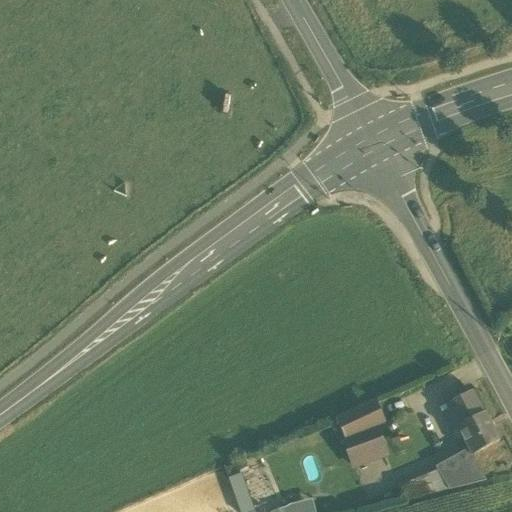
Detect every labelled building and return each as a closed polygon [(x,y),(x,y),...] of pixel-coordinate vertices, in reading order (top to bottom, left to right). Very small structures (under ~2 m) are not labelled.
[(445,406),(457,428),(483,414),(471,392),(445,406)] [(374,426),(382,423),(373,400),(333,414),(342,437),(374,426)] [(484,414),(483,414),(457,428),(456,428),(469,453),(471,457),(472,457),(499,442),(498,441),(484,414)] [(342,437),(353,467),(385,455),(374,426),(342,437)] [(436,471),(448,491),(485,481),(472,457),(471,457),(469,453),(436,471)] [(401,486),(405,502),(448,491),(436,471),(401,486)] [(314,511),(312,499),(266,509),(266,511),(314,511)]
